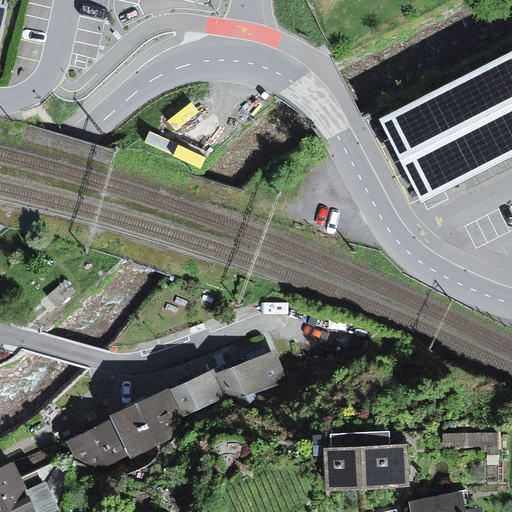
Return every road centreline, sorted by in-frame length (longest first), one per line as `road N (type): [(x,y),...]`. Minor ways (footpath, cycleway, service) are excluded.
road 1 (residential): [(240,65),(292,85),(335,124),(377,208),(413,256),(447,281),(511,302)]
road 2 (residential): [(0,214),(161,76),(240,65)]
road 3 (residential): [(296,325),(180,364),(131,365),(34,339)]
road 4 (residential): [(0,101),(30,93),(48,76),(68,0)]
